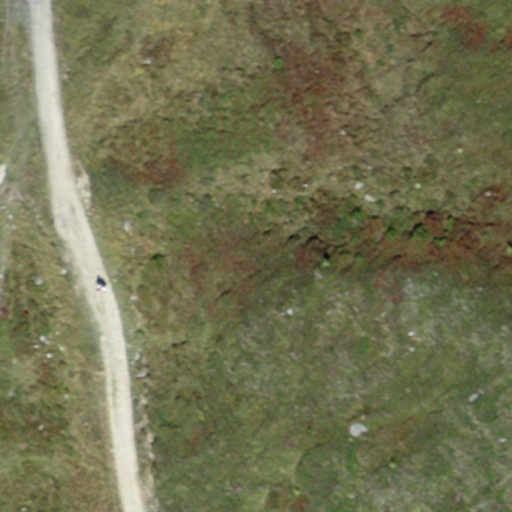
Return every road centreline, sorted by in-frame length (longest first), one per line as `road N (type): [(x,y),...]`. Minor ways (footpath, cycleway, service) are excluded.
road 1 (track): [(139,511),(120,346),(59,161),(40,0)]
road 2 (track): [(0,288),(52,109)]
